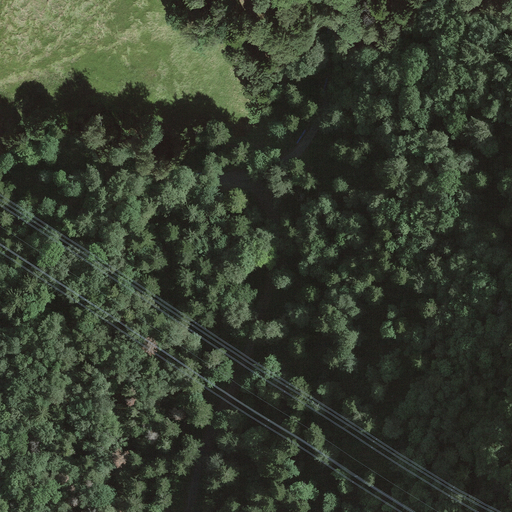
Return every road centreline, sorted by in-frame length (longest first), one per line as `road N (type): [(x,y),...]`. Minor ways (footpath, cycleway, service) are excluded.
road 1 (unclassified): [(0,224),(88,211),(218,174),(259,177),(284,164),(331,91),(344,0)]
road 2 (track): [(188,511),(264,285),(272,226),(254,176)]
